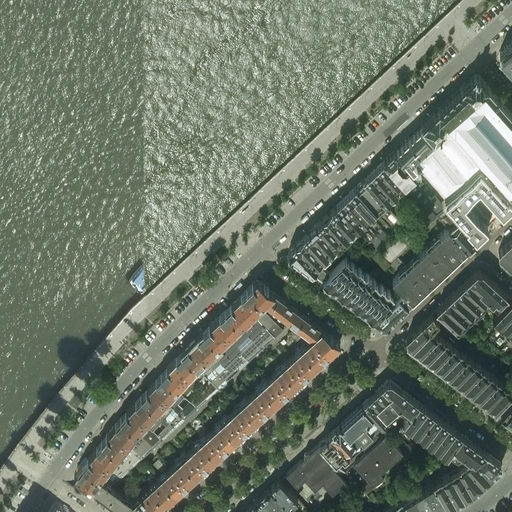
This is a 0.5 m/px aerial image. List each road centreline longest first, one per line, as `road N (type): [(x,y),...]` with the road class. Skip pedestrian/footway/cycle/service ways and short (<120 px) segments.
road 1 (residential): [(251,256),(474,47)]
road 2 (residential): [(49,474),(117,388),(251,256)]
road 3 (residential): [(359,340),(172,511)]
road 4 (residential): [(217,511),(384,359)]
road 5 (residential): [(384,359),(511,453)]
road 6 (residential): [(373,350),(479,250)]
road 7 (residential): [(251,256),(359,340)]
